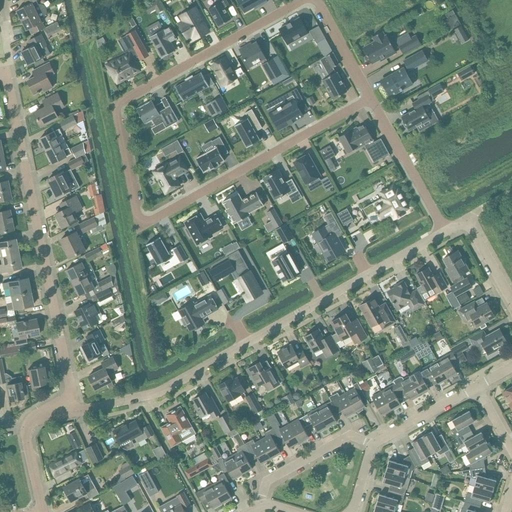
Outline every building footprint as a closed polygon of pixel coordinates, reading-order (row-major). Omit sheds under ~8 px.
[(27,5),(16,10),(22,20),(46,8),(45,7),(43,5),(42,5),(41,4),(39,4),(37,1),(38,0),(37,0),(24,0),(27,5)] [(158,13),(164,9),(158,0),(156,0),(152,3),(158,13)] [(208,8),(218,26),(231,19),(225,7),(232,3),(230,0),(223,0),(223,1),(222,2),(221,1),(208,8)] [(265,0),(237,0),(244,12),(266,0),(265,0)] [(46,8),(22,20),(27,31),(32,28),(34,33),(45,28),(41,20),(43,18),(44,17),(46,14),(47,12),(46,10),(46,8)] [(206,28),(195,8),(182,15),(185,22),(180,24),(188,38),(193,35),(195,39),(204,34),(202,30),(206,28)] [(450,25),(445,27),(448,31),(460,24),(460,23),(458,19),(456,15),(453,10),(446,14),(448,19),(447,20),(450,25)] [(286,25),(279,29),(287,44),(296,39),(308,33),(300,18),(291,23),(290,22),(286,25)] [(61,31),(57,23),(45,29),(49,37),(61,31)] [(319,26),(309,31),(316,43),(326,38),(319,26)] [(469,40),(461,26),(454,30),(462,43),(469,40)] [(175,50),(171,42),(176,38),(170,27),(164,30),(164,29),(150,37),(162,58),(175,50)] [(115,60),(107,65),(110,69),(117,83),(140,70),(134,60),(140,56),(136,49),(142,46),(135,31),(126,36),(132,47),(127,50),(130,54),(116,61),(115,60)] [(375,41),(363,48),(372,64),(385,57),(385,58),(396,53),(386,35),(385,36),(383,32),(372,37),(375,41)] [(395,40),(404,55),(421,45),(416,35),(411,38),(408,33),(395,40)] [(32,46),(22,51),(29,65),(34,63),(35,66),(44,61),(42,58),(43,58),(51,54),(47,47),(41,34),(38,36),(29,40),(32,46)] [(247,46),(239,50),(249,68),(260,61),(271,80),(282,74),(274,58),(268,62),(257,42),(248,47),(247,46)] [(299,49),(283,55),(290,72),(306,66),(299,49)] [(413,85),(410,79),(406,72),(409,70),(410,71),(427,61),(422,51),(404,60),(407,67),(404,69),(403,67),(381,80),(390,97),(413,85)] [(323,80),(333,99),(347,91),(337,72),(336,73),(333,67),(339,64),(333,52),(320,60),(329,76),(323,80)] [(225,58),(212,65),(218,76),(217,76),(222,86),(237,78),(236,77),(243,73),(240,68),(233,72),(225,58)] [(44,91),(53,87),(47,76),(54,73),(49,63),(33,71),(35,77),(28,81),(35,94),(38,92),(38,93),(40,92),(44,90),(44,91)] [(461,81),(474,74),(470,66),(457,73),(461,81)] [(175,87),(183,101),(209,86),(201,72),(193,76),(192,75),(185,79),(186,81),(175,87)] [(289,103),(270,113),(279,130),(288,124),(289,125),(290,125),(289,124),(293,122),(293,123),(294,123),(293,122),(303,117),(300,111),(307,107),(296,89),(285,96),(289,103)] [(41,126),(50,122),(58,118),(55,111),(64,106),(57,94),(43,101),(46,107),(34,113),(41,126)] [(407,128),(409,131),(430,119),(425,110),(431,107),(429,103),(432,102),(428,95),(412,104),(415,109),(401,117),(403,120),(402,122),(405,127),(407,128)] [(312,96),(306,100),(309,105),(310,105),(311,106),(316,103),(312,96)] [(220,97),(212,102),(218,114),(226,109),(220,97)] [(155,127),(163,123),(166,128),(178,121),(170,106),(158,112),(151,100),(136,109),(140,116),(139,116),(140,117),(141,117),(145,124),(152,120),(155,127)] [(262,128),(252,109),(245,113),(248,118),(234,126),(247,148),(260,140),(255,132),(254,130),(261,127),(262,128)] [(63,130),(84,120),(83,111),(76,114),(73,115),(59,122),(63,130)] [(209,132),(218,127),(214,120),(205,125),(209,132)] [(350,131),(339,137),(347,153),(355,148),(356,149),(373,140),(365,124),(351,132),(350,131)] [(46,151),(60,144),(57,138),(62,136),(59,129),(40,138),(46,151)] [(218,164),(225,161),(222,156),(228,153),(220,137),(212,141),(216,147),(196,159),(204,172),(210,169),(210,170),(219,165),(218,164)] [(389,154),(381,139),(380,139),(374,143),(382,158),(389,154),(389,155),(389,154)] [(178,140),(172,143),(177,151),(179,154),(184,151),(178,140)] [(77,158),(85,154),(91,151),(89,141),(84,143),(72,148),(77,158)] [(63,151),(60,144),(46,151),(52,164),(72,154),(69,148),(63,151)] [(330,145),(319,151),(328,166),(333,163),(330,158),(336,155),(330,145)] [(85,154),(77,158),(67,163),(71,170),(84,164),(89,161),(85,154)] [(320,176),(308,154),(294,162),(306,184),(320,176)] [(167,164),(153,172),(166,193),(179,186),(175,177),(187,170),(180,158),(168,165),(167,164)] [(278,171),(264,179),(275,198),(286,192),(288,196),(298,190),(292,179),(284,183),(278,171)] [(57,175),(48,179),(57,197),(66,192),(71,189),(72,191),(80,187),(79,186),(75,178),(68,182),(63,172),(57,175)] [(322,179),(328,190),(333,187),(327,176),(322,179)] [(7,181),(0,182),(0,201),(11,199),(7,181)] [(95,183),(88,184),(91,196),(98,195),(95,183)] [(363,209),(371,224),(381,218),(381,219),(385,217),(384,215),(390,212),(394,219),(405,213),(404,211),(408,208),(406,205),(407,204),(405,200),(404,201),(402,198),(403,197),(401,193),(400,194),(398,190),(396,191),(393,186),(388,189),(388,188),(386,189),(381,192),(384,198),(381,199),(380,200),(380,199),(363,209)] [(257,192),(242,201),(238,193),(223,202),(235,224),(250,215),(249,213),(264,205),(257,192)] [(62,228),(71,223),(78,220),(74,213),(82,209),(76,196),(63,203),(66,209),(55,214),(62,228)] [(337,214),(344,225),(353,220),(347,208),(337,214)] [(274,209),(267,213),(276,229),(276,228),(283,225),(274,209)] [(9,210),(0,211),(0,232),(13,230),(9,210)] [(84,233),(91,230),(94,234),(108,227),(104,212),(79,224),(84,233)] [(329,225),(312,234),(318,243),(318,244),(322,252),(323,252),(328,261),(341,254),(345,251),(343,248),(337,237),(335,234),(341,231),(331,213),(325,217),(329,225)] [(211,234),(223,228),(216,215),(204,221),(200,214),(185,223),(188,228),(185,229),(190,237),(192,235),(197,245),(212,236),(211,234)] [(283,225),(276,228),(284,243),(293,238),(285,223),(283,225)] [(69,258),(78,254),(86,250),(77,232),(60,240),(63,246),(64,246),(66,250),(65,250),(69,258)] [(169,251),(161,237),(147,245),(151,252),(147,254),(151,261),(154,259),(158,266),(176,256),(181,263),(189,258),(181,244),(169,251)] [(265,237),(247,247),(253,257),(271,248),(265,237)] [(0,252),(1,257),(18,254),(15,239),(0,242),(0,252)] [(73,283),(94,272),(89,262),(103,254),(101,250),(111,246),(109,243),(85,255),(87,259),(66,270),(73,283)] [(456,296),(463,292),(471,287),(467,279),(464,280),(461,275),(469,271),(458,251),(443,259),(448,268),(446,269),(455,285),(451,287),(456,296)] [(290,253),(273,262),(283,281),(288,279),(288,280),(301,273),(290,253)] [(0,272),(21,268),(18,254),(1,257),(2,265),(0,265),(0,272)] [(229,259),(210,270),(217,281),(232,273),(236,280),(235,280),(235,281),(239,279),(246,291),(241,294),(241,295),(243,294),(246,300),(246,301),(247,301),(251,299),(251,298),(257,295),(262,292),(260,289),(248,268),(238,274),(229,259)] [(192,261),(187,264),(192,274),(198,271),(192,261)] [(439,273),(433,276),(428,268),(427,268),(426,267),(422,269),(422,271),(416,274),(422,285),(417,288),(421,295),(433,288),(436,293),(447,287),(439,273)] [(94,272),(73,283),(79,296),(94,289),(96,294),(118,283),(117,279),(112,279),(111,276),(99,282),(94,272)] [(196,276),(199,283),(207,279),(203,272),(196,276)] [(8,289),(10,296),(30,292),(27,278),(1,283),(2,290),(8,289)] [(413,310),(424,304),(417,291),(410,295),(407,290),(408,290),(403,282),(395,286),(396,288),(389,292),(394,301),(393,302),(394,303),(395,303),(398,308),(408,302),(413,310)] [(118,283),(96,294),(100,301),(120,291),(118,283)] [(30,292),(10,296),(12,304),(6,305),(7,311),(33,305),(30,292)] [(466,292),(457,297),(461,304),(470,299),(466,292)] [(165,293),(153,299),(156,303),(157,305),(168,299),(165,293)] [(201,326),(205,323),(202,318),(218,309),(211,295),(195,304),(194,302),(179,310),(183,318),(181,319),(185,326),(187,325),(190,331),(194,329),(195,331),(202,327),(201,326)] [(396,322),(392,316),(387,307),(381,310),(374,298),(360,306),(371,327),(381,322),(385,328),(396,322)] [(472,317),(477,327),(479,325),(485,322),(495,317),(487,303),(478,308),(475,302),(459,310),(465,322),(472,317)] [(101,312),(99,313),(95,304),(91,306),(90,304),(75,311),(84,329),(99,321),(100,323),(101,323),(103,321),(103,320),(103,319),(103,317),(102,315),(101,312)] [(115,327),(126,322),(124,314),(111,320),(115,327)] [(346,314),(331,322),(336,331),(337,333),(331,336),(336,344),(341,340),(350,336),(352,334),(357,343),(367,337),(362,328),(357,319),(351,323),(346,314)] [(16,346),(18,345),(26,343),(25,338),(39,335),(35,319),(15,323),(18,337),(14,338),(16,346)] [(318,329),(305,337),(310,346),(314,353),(322,348),(327,357),(339,350),(336,344),(331,335),(324,339),(318,329)] [(510,345),(506,337),(504,338),(499,329),(486,336),(483,330),(469,338),(475,347),(482,343),(489,355),(497,351),(495,348),(500,346),(502,349),(510,345)] [(106,344),(100,347),(99,344),(105,340),(100,330),(86,337),(89,343),(82,346),(89,360),(102,353),(104,356),(110,353),(106,344)] [(440,332),(434,335),(437,341),(443,338),(440,332)] [(408,341),(402,345),(406,352),(412,349),(408,341)] [(468,349),(464,341),(451,348),(455,356),(468,349)] [(34,342),(18,346),(20,352),(36,349),(34,342)] [(309,363),(307,359),(302,350),(296,354),(291,345),(278,352),(286,367),(298,361),(302,367),(309,363)] [(452,352),(437,361),(448,379),(457,373),(452,363),(457,360),(452,352)] [(379,355),(371,359),(376,368),(384,364),(379,355)] [(120,377),(112,381),(108,373),(118,368),(112,357),(102,363),(104,368),(88,376),(95,390),(107,384),(110,388),(122,382),(120,377)] [(437,361),(423,368),(429,378),(433,376),(438,384),(448,379),(437,361)] [(280,384),(277,379),(272,370),(266,373),(260,362),(247,370),(256,387),(263,383),(268,391),(280,384)] [(28,370),(30,380),(32,390),(39,389),(38,386),(47,384),(43,366),(28,370)] [(424,381),(429,378),(423,368),(409,376),(419,394),(429,389),(424,381)] [(23,398),(20,383),(22,382),(21,376),(5,380),(9,401),(23,398)] [(419,394),(409,376),(404,379),(403,377),(400,377),(394,380),(396,384),(395,384),(400,392),(404,390),(410,400),(419,394)] [(245,391),(242,387),(237,378),(237,379),(234,381),(232,378),(219,385),(228,402),(241,395),(240,394),(245,391)] [(355,388),(345,393),(355,412),(365,406),(364,404),(368,401),(366,397),(365,397),(363,393),(358,383),(354,385),(355,388)] [(395,384),(381,392),(391,410),(401,405),(395,395),(400,392),(395,384)] [(511,387),(503,392),(511,408),(511,387)] [(391,410),(381,392),(371,397),(382,415),(391,410)] [(220,413),(218,410),(213,401),(211,402),(206,393),(193,399),(197,405),(194,407),(200,418),(210,412),(213,418),(220,413)] [(355,412),(345,393),(339,397),(337,393),(333,395),(332,395),(329,397),(331,401),(332,404),(337,413),(342,410),(346,417),(355,412)] [(253,394),(246,397),(255,413),(256,413),(262,409),(253,394)] [(290,394),(280,399),(285,407),(295,402),(290,394)] [(327,404),(317,409),(327,427),(337,422),(333,415),(337,413),(332,404),(331,401),(327,404)] [(195,433),(191,427),(180,407),(166,415),(171,423),(162,428),(172,446),(195,433)] [(307,414),(303,417),(308,425),(312,423),(313,424),(317,433),(327,427),(317,409),(307,414)] [(457,439),(469,432),(466,426),(475,421),(469,411),(452,420),(456,427),(452,431),(457,439)] [(238,433),(235,428),(227,414),(218,419),(230,438),(238,433)] [(299,419),(289,424),(299,443),(309,437),(304,429),(303,428),(308,425),(303,417),(299,419)] [(141,430),(140,429),(136,420),(125,426),(124,425),(113,431),(120,444),(130,439),(131,440),(135,438),(138,443),(154,434),(149,425),(143,428),(143,429),(141,430)] [(73,449),(82,447),(75,422),(66,425),(73,449)] [(289,424),(275,432),(282,444),(286,442),(289,448),(299,443),(289,424)] [(49,431),(53,439),(63,434),(60,427),(49,431)] [(432,431),(422,437),(431,454),(436,452),(440,455),(445,452),(450,450),(443,437),(437,441),(432,431)] [(261,440),(271,458),(281,453),(277,447),(282,444),(275,432),(261,440)] [(465,454),(487,442),(481,432),(472,437),(469,432),(457,439),(465,454)] [(410,455),(417,468),(429,461),(427,457),(431,454),(422,437),(412,443),(417,451),(410,455)] [(271,458),(261,440),(255,443),(253,439),(245,444),(253,459),(257,457),(261,464),(271,458)] [(492,452),(487,442),(465,454),(469,460),(470,470),(485,467),(483,457),(492,452)] [(94,463),(103,459),(96,444),(87,448),(94,463)] [(248,461),(253,459),(245,444),(236,449),(238,452),(233,456),(243,474),(252,469),(248,461)] [(161,446),(153,450),(158,460),(167,456),(161,446)] [(216,446),(211,449),(215,457),(217,459),(221,456),(216,446)] [(81,465),(80,462),(88,459),(84,451),(50,465),(55,477),(81,465)] [(412,471),(417,468),(410,455),(404,459),(402,464),(389,460),(386,471),(410,478),(412,471)] [(233,456),(219,463),(224,473),(228,471),(233,479),(243,474),(233,456)] [(214,465),(218,463),(215,457),(210,459),(209,457),(185,471),(189,479),(214,465)] [(124,479),(134,473),(128,462),(121,465),(123,468),(119,470),(124,479)] [(474,486),(493,491),(496,480),(486,478),(485,467),(470,470),(471,478),(476,479),(474,486)] [(147,471),(138,475),(150,497),(159,492),(147,471)] [(392,485),(390,491),(404,495),(406,489),(407,489),(410,478),(386,471),(382,482),(392,485)] [(212,485),(222,503),(232,498),(228,491),(232,489),(224,473),(217,477),(219,481),(212,485)] [(64,488),(65,490),(64,492),(65,495),(68,495),(71,501),(96,488),(92,480),(83,484),(80,479),(64,488)] [(131,500),(125,491),(121,483),(120,482),(112,487),(123,505),(131,500)] [(222,503),(212,485),(197,493),(202,501),(207,499),(212,509),(222,503)] [(490,502),(493,491),(474,486),(472,493),(467,493),(464,502),(478,506),(480,500),(490,502)] [(402,504),(404,495),(390,491),(389,497),(379,494),(376,505),(395,511),(397,504),(402,504)] [(191,506),(186,497),(184,492),(176,496),(181,504),(166,511),(185,511),(184,510),(191,506)] [(427,492),(425,500),(432,502),(434,495),(427,492)] [(433,502),(432,507),(438,510),(440,511),(442,504),(445,497),(435,494),(433,502)] [(462,509),(460,511),(477,511),(478,506),(464,502),(462,509)] [(93,511),(89,503),(72,511),(109,511),(108,510),(103,511),(93,511)]
